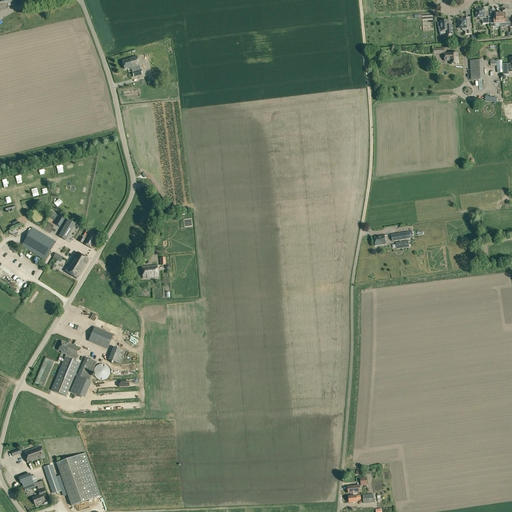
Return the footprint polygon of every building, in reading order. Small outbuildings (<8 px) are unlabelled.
[(0,0),(0,9),(8,8),(8,7),(14,5),(13,0),(0,0)] [(476,17),(479,17),(479,19),(480,19),(481,20),(483,21),(483,24),(489,24),(488,12),(484,12),(483,11),(483,9),(475,10),(476,17)] [(499,14),(500,24),(506,23),(506,26),(510,26),(509,13),(509,12),(505,12),(505,13),(499,14)] [(500,27),(500,24),(499,14),(494,14),(493,13),(490,13),(491,27),(495,27),(500,27)] [(453,35),(453,27),(449,27),(448,21),(447,21),(447,20),(444,20),(444,21),(441,22),(441,23),(438,24),(438,23),(437,23),(439,30),(441,29),(441,32),(445,31),(446,35),(453,35)] [(471,34),(470,22),(466,23),(466,22),(465,22),(465,20),(458,20),(458,27),(462,27),(462,28),(462,29),(462,30),(463,31),(464,31),(465,31),(465,35),(471,34)] [(458,53),(449,53),(444,53),(444,54),(445,61),(450,61),(450,64),(458,64),(458,53)] [(131,68),(139,66),(137,56),(127,59),(128,60),(122,61),(125,69),(131,68)] [(509,74),(509,69),(510,69),(511,69),(511,57),(510,58),(510,64),(503,64),(504,75),(509,74)] [(470,61),(471,81),(484,80),(483,61),(470,61)] [(139,66),(131,68),(133,77),(142,75),(139,66)] [(36,209),(34,210),(33,212),(32,213),(32,215),(32,216),(32,218),(33,220),(34,221),(35,222),(36,223),(38,224),(40,224),(42,223),(43,223),(44,222),(46,220),(46,219),(47,217),(47,215),(46,213),(45,212),(44,211),(43,210),(41,209),(39,209),(38,209),(36,209)] [(59,217),(55,224),(60,227),(64,220),(59,217)] [(75,224),(68,220),(63,229),(58,237),(66,241),(75,224)] [(21,246),(45,261),(56,242),(32,228),(21,246)] [(410,233),(410,232),(405,232),(391,235),(392,242),(411,239),(410,233)] [(92,249),(99,238),(90,233),(83,244),(92,249)] [(386,244),(384,235),(374,237),(375,246),(386,244)] [(408,241),(396,243),(397,249),(409,247),(408,241)] [(68,266),(65,271),(65,272),(77,279),(88,259),(77,253),(69,266),(68,266)] [(142,279),(158,278),(157,266),(142,266),(142,279)] [(88,341),(107,349),(113,335),(94,327),(88,341)] [(80,348),(69,343),(68,344),(62,342),(58,351),(62,352),(61,353),(65,355),(65,354),(66,354),(59,369),(51,391),(66,397),(75,376),(80,364),(75,362),(76,359),(80,348)] [(120,365),(125,352),(112,347),(107,360),(120,365)] [(85,357),(70,393),(82,397),(97,362),(85,357)] [(51,361),(45,359),(41,369),(47,371),(51,361)] [(94,370),(94,372),(94,374),(94,376),(95,377),(97,379),(98,380),(100,380),(102,380),(104,380),(105,379),(107,378),(108,377),(109,376),(110,374),(110,372),(110,370),(109,369),(108,367),(107,366),(105,365),(103,364),(102,364),(100,364),(98,365),(97,366),(95,367),(94,369),(94,370)] [(53,375),(50,374),(49,377),(50,377),(45,387),(50,389),(55,377),(53,376),(53,375)] [(79,405),(74,408),(77,415),(83,412),(79,405)] [(24,452),(28,463),(39,459),(40,459),(45,458),(41,446),(24,452)] [(60,476),(57,477),(64,496),(67,495),(71,506),(100,496),(86,454),(56,464),(60,476)] [(44,467),(53,493),(59,490),(50,465),(44,467)] [(22,484),(23,488),(34,484),(29,473),(19,477),(21,484),(22,484)] [(350,494),(351,495),(353,495),(353,493),(360,493),(360,486),(348,487),(348,494),(350,494)] [(32,498),(35,505),(44,501),(42,496),(45,495),(44,490),(38,492),(39,495),(32,498)] [(353,495),(351,495),(351,497),(349,497),(349,503),(357,502),(357,500),(361,500),(361,496),(353,497),(353,495)] [(363,504),(374,503),(373,495),(363,496),(363,504)]
